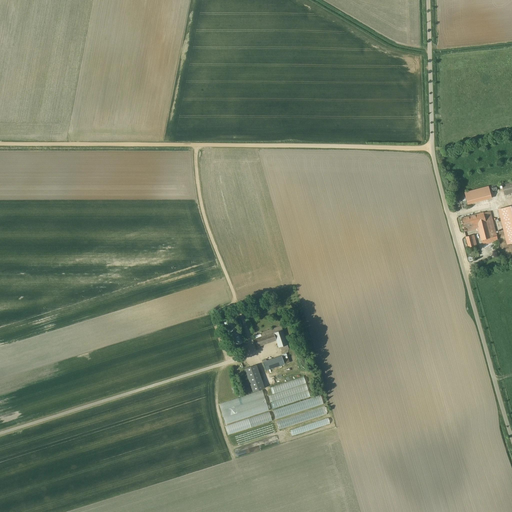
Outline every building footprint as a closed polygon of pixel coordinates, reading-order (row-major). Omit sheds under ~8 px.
[(504,194),(511,192),(511,182),(502,185),(504,194)] [(466,203),(491,199),(488,186),(463,191),(466,203)] [(511,205),(498,209),(507,244),(511,242),(511,205)] [(476,228),(478,227),(483,245),(498,241),(490,211),(461,219),(464,231),(476,228)] [(471,235),(466,237),(469,250),(474,249),(474,247),(475,246),(474,242),(473,242),(471,235)] [(233,315),(223,319),(233,347),(243,343),(233,315)] [(281,326),(262,333),(263,336),(255,339),(257,346),(276,340),(279,348),(281,347),(282,351),(289,348),(281,326)] [(282,356),(263,362),(266,371),(289,362),(287,356),(282,358),(282,356)] [(256,365),(245,369),(253,392),(264,388),(256,365)] [(272,408),(310,397),(304,377),(270,387),(272,394),(268,395),(272,408)] [(275,418),(323,404),(320,395),(272,409),(275,418)] [(300,422),(326,413),(324,406),(297,415),(300,422)] [(231,433),(272,421),(269,412),(228,424),(231,433)]
